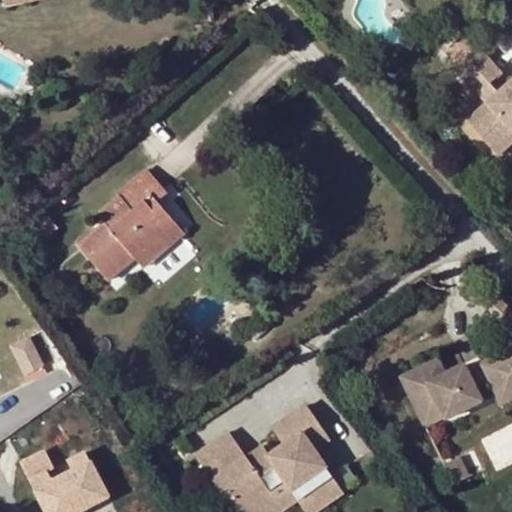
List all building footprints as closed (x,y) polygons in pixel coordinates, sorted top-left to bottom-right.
[(41,0),(2,0),(4,8),(41,0)] [(464,119),(493,151),(511,133),(511,76),(505,83),(463,34),(444,52),(487,99),(464,119)] [(511,133),(493,151),(497,156),(511,142),(511,133)] [(160,235),(174,222),(157,203),(168,194),(147,170),(118,195),(120,199),(98,219),(103,225),(78,247),(108,281),(134,258),(141,252),(149,262),(168,245),(160,235)] [(33,247),(55,228),(47,218),(25,237),(33,247)] [(182,232),(174,222),(160,235),(168,245),(182,232)] [(142,268),(149,262),(141,252),(134,258),(142,268)] [(31,332),(12,342),(27,371),(46,362),(31,332)] [(400,377),(424,426),(443,416),(444,420),(480,402),(475,392),(491,385),(495,394),(511,385),(511,347),(480,364),(484,371),(469,378),(465,371),(463,366),(446,375),(437,358),(400,377)] [(480,364),(465,371),(469,378),(484,371),(480,364)] [(511,385),(495,394),(500,405),(511,399),(511,385)] [(300,493),(313,511),(316,511),(339,496),(309,453),(324,443),(301,410),(266,434),(277,450),(262,460),(248,470),(241,461),(224,436),(189,459),(208,486),(213,482),(225,497),(218,502),(225,511),(264,511),(273,506),(260,488),(274,477),(286,496),(290,501),(300,493)] [(51,444),(21,456),(44,511),(79,511),(111,499),(89,446),(57,459),(51,444)] [(256,451),(241,461),(248,470),(262,460),(256,451)] [(443,464),(454,485),(471,476),(461,456),(443,464)] [(208,486),(218,502),(225,497),(213,482),(208,486)] [(297,511),(313,511),(300,493),(290,501),(286,496),(273,506),(264,511),(287,511),(294,507),(297,511)]
